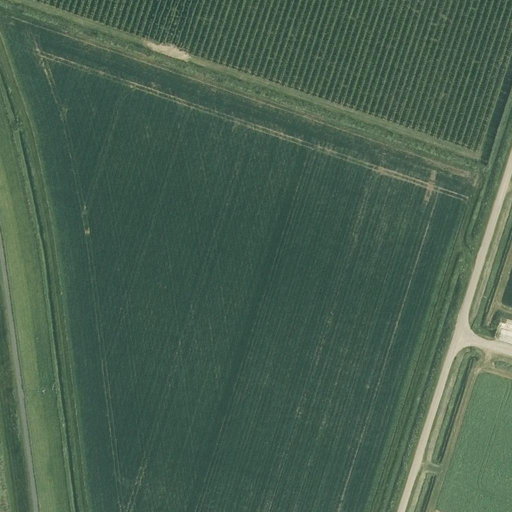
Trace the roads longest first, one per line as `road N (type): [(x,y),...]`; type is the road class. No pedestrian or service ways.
road 1 (unclassified): [(401,511),(457,336)]
road 2 (unclassified): [(457,336),(511,161)]
